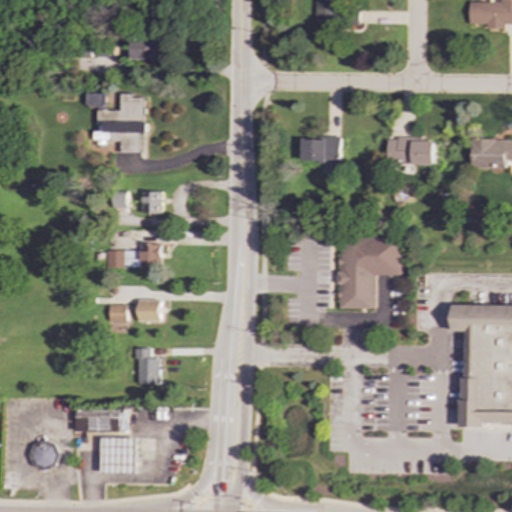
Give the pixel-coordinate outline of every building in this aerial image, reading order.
[(315,0),(315,27),(338,27),(338,0),(315,0)] [(470,1),(469,24),(486,25),(486,28),(505,28),(505,24),(511,24),(511,0),(500,0),(500,2),(470,1)] [(131,59),(160,60),(161,39),(132,38),(131,59)] [(105,94),(86,93),(86,107),(105,107),(105,94)] [(98,110),(98,132),(94,132),(94,139),(106,139),(106,140),(121,140),(121,152),(139,152),(139,133),(147,133),(147,122),(143,122),(143,98),(131,98),(131,93),(121,93),(121,110),(98,110)] [(340,138),(302,137),(301,161),(340,162),(340,138)] [(434,139),(388,138),(387,163),(434,164),(434,139)] [(511,139),(471,139),(471,168),(506,168),(506,160),(511,160),(511,139)] [(161,214),(162,191),(143,191),(142,213),(161,214)] [(112,207),(127,208),(127,194),(112,194),(112,207)] [(375,308),(376,275),(400,275),(401,237),(340,236),(339,308),(375,308)] [(107,250),(107,267),(161,268),(162,244),(141,244),(141,251),(107,250)] [(161,300),(140,300),(140,322),(161,322),(161,300)] [(128,305),(109,304),(109,332),(127,333),(128,305)] [(511,305),(452,305),(452,331),(461,331),(460,426),(486,427),(486,423),(511,423),(511,305)] [(161,384),(161,359),(152,359),(152,349),(137,349),(137,359),(140,359),(139,384),(161,384)] [(128,430),(128,412),(122,412),(122,409),(78,409),(78,432),(121,432),(121,430),(128,430)] [(139,440),(104,440),(104,475),(139,475),(139,440)] [(46,441),(35,446),(31,457),(35,467),(46,472),(57,468),(61,456),(56,445),(46,441)]
